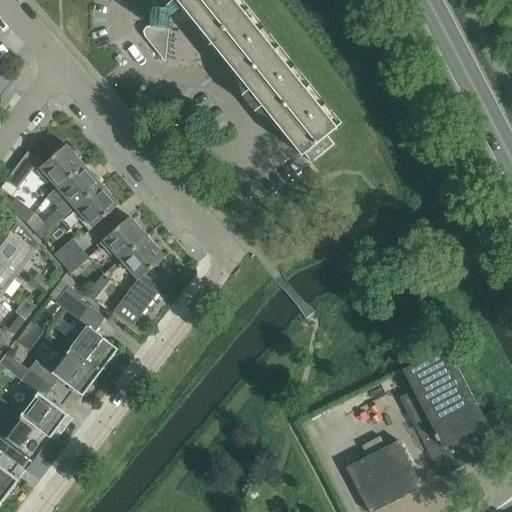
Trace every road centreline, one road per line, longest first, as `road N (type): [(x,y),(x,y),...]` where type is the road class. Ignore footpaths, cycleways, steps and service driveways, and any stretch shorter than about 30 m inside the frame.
road 1 (residential): [(39,511),(230,257),(55,69)]
road 2 (secondary): [(414,0),(511,187)]
road 3 (secondary): [(511,150),(430,0)]
